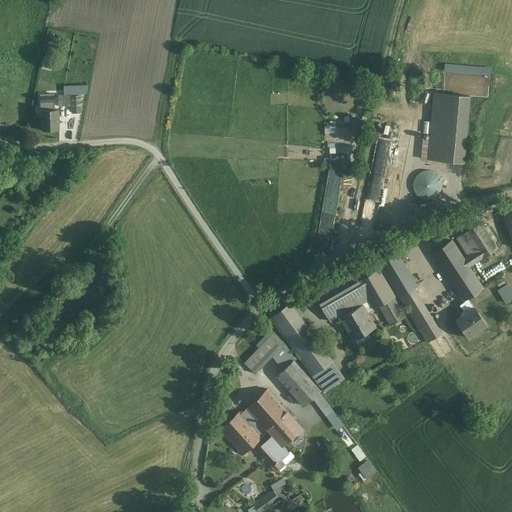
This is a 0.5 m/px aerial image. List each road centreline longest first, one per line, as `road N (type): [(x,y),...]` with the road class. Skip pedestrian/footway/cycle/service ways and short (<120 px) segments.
road 1 (unclassified): [(261,308),(159,156),(139,142),(24,146),(0,137)]
road 2 (unclassified): [(261,308),(343,256),(511,192)]
road 3 (track): [(343,256),(403,0)]
road 4 (unclassified): [(187,511),(210,379),(261,308)]
